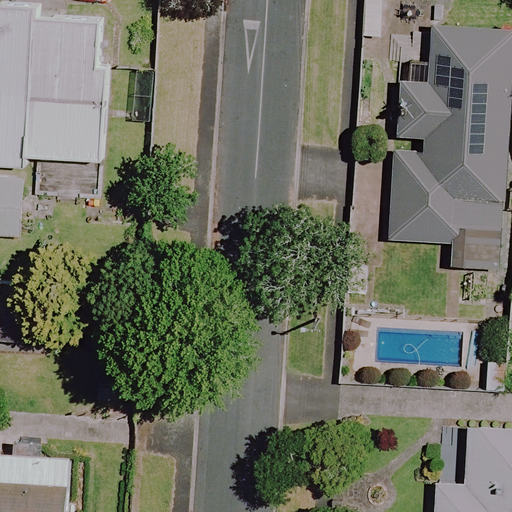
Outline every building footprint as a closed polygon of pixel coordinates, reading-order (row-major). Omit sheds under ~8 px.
[(31,6),(1,5),(0,21),(0,165),(24,167),(24,159),(104,162),(109,21),(29,25),(31,6)] [(430,83),(408,82),(406,133),(423,134),(423,153),(389,151),(385,240),(449,243),(448,267),(506,270),(511,129),(511,31),(432,28),(430,83)] [(23,180),(0,178),(0,236),(21,237),(23,180)] [(28,291),(0,288),(0,341),(24,344),(28,291)] [(511,511),(511,431),(441,428),(437,511),(511,511)] [(67,511),(71,460),(0,454),(0,511),(67,511)]
